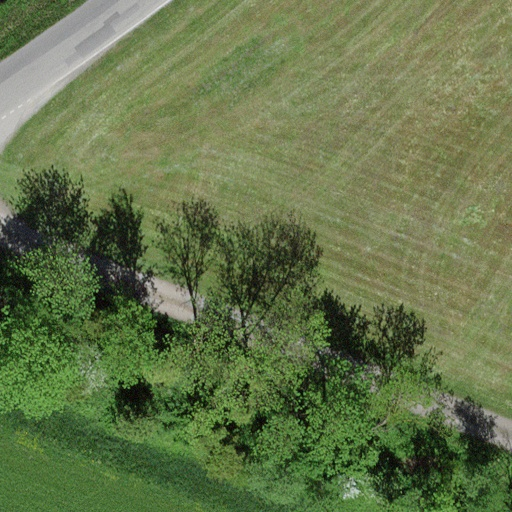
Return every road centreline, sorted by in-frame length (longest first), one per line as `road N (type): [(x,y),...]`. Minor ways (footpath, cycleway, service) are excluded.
road 1 (track): [(0,237),(511,434)]
road 2 (unclassified): [(146,0),(0,111)]
